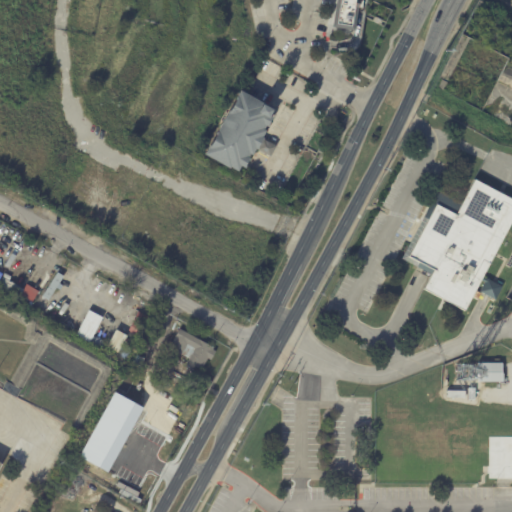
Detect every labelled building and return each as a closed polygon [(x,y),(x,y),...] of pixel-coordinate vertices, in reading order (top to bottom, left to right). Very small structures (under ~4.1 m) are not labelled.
[(360,0),(360,5),(357,5),(354,27),(331,23),(334,0),(360,0)] [(270,108),(266,115),(270,118),(266,126),(263,124),(261,129),(264,130),(260,137),(262,137),(261,140),(273,146),(267,157),(253,149),(250,154),(248,153),(245,157),(248,158),(243,168),(238,165),(234,171),(227,167),(226,168),(202,154),(238,89),(270,108)] [(497,193),(511,200),(511,220),(482,277),(503,287),(496,300),(481,292),(485,283),(480,280),(464,312),(423,291),(432,275),(403,259),(438,190),(461,203),(473,180),(497,193)] [(65,277),(50,300),(44,296),(59,272),(65,277)] [(42,290),(32,308),(0,289),(0,287),(6,275),(12,279),(15,275),(42,290)] [(128,333),(129,334),(124,343),(132,348),(125,358),(117,353),(118,351),(108,344),(119,327),(128,333)] [(189,365),(192,359),(172,348),(182,329),(216,348),(216,350),(218,351),(213,360),(210,358),(204,370),(197,366),(196,369),(189,365)] [(93,337),(106,344),(103,349),(90,343),(93,337)] [(501,365),(501,383),(477,383),(477,364),(501,364),(501,365)] [(155,388),(164,393),(160,401),(184,414),(179,422),(176,421),(174,424),(178,426),(173,434),(154,424),(158,418),(142,409),(154,388),(155,388)] [(123,430),(117,440),(104,431),(112,419),(125,428),(123,430)] [(89,459),(79,454),(86,442),(98,450),(91,461),(89,459)] [(87,485),(79,500),(68,495),(67,497),(63,495),(73,475),(88,483),(87,485)]
